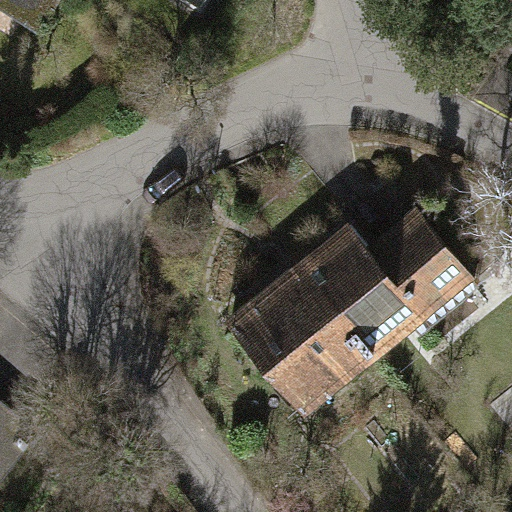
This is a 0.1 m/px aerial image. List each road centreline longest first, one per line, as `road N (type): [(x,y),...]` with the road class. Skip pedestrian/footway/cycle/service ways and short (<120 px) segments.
road 1 (residential): [(354,68),(4,248)]
road 2 (residential): [(4,248),(123,353),(245,511)]
road 3 (residential): [(511,159),(354,68)]
